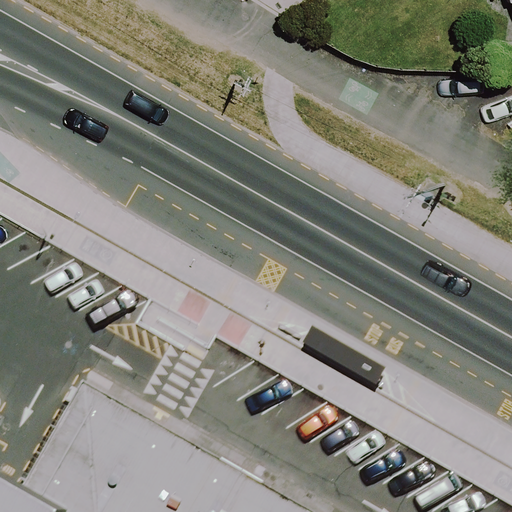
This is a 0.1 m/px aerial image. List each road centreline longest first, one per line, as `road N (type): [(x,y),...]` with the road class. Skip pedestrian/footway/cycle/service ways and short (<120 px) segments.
road 1 (trunk): [(0,50),(511,338)]
road 2 (residential): [(192,0),(511,179)]
